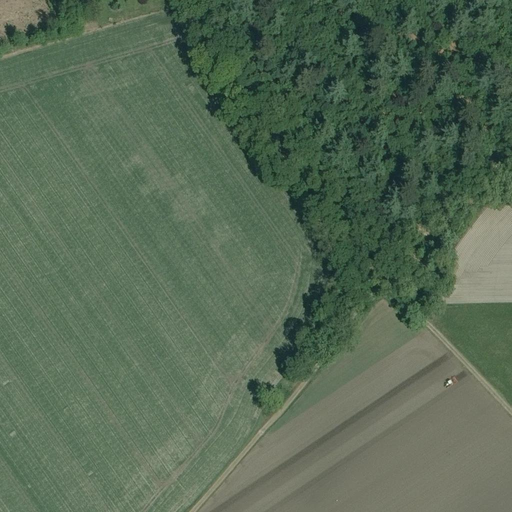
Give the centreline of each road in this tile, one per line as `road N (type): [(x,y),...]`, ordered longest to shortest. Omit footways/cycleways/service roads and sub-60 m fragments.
road 1 (track): [(382,281),(226,79),(193,0)]
road 2 (track): [(191,511),(382,281)]
road 3 (track): [(511,414),(382,281)]
road 4 (track): [(382,281),(511,161)]
